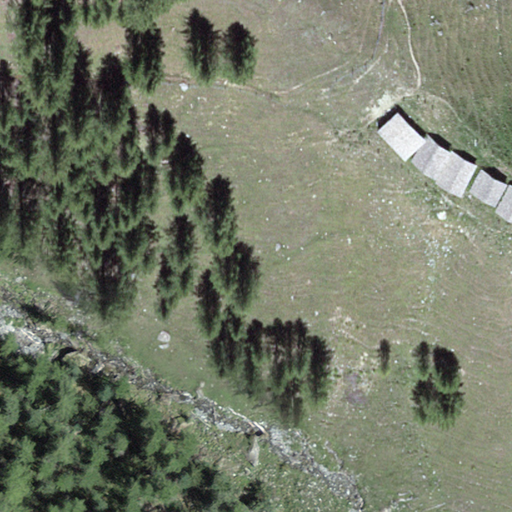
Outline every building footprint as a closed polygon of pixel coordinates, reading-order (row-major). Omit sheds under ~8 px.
[(419,140),(390,109),(367,130),(395,161),(419,140)] [(422,136),(406,159),(430,175),(446,152),(422,136)] [(472,167),(445,153),(431,181),(458,194),(472,167)] [(505,182),(472,166),(458,194),(490,210),(505,182)] [(511,221),(511,187),(504,183),(490,210),(511,221)]
